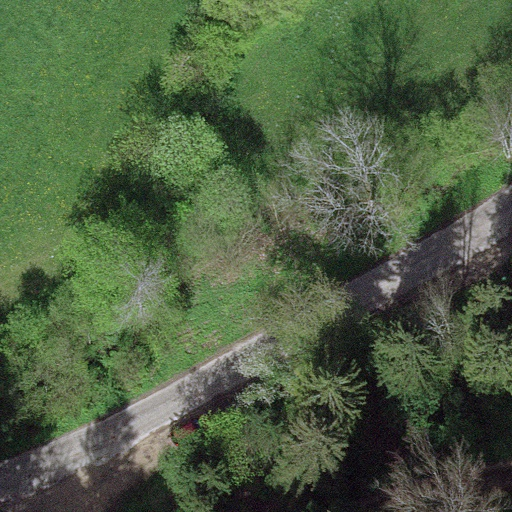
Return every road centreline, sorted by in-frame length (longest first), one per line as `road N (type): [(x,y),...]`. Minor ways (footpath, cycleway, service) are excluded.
road 1 (unclassified): [(0,481),(511,211)]
road 2 (track): [(352,511),(386,493),(511,464)]
